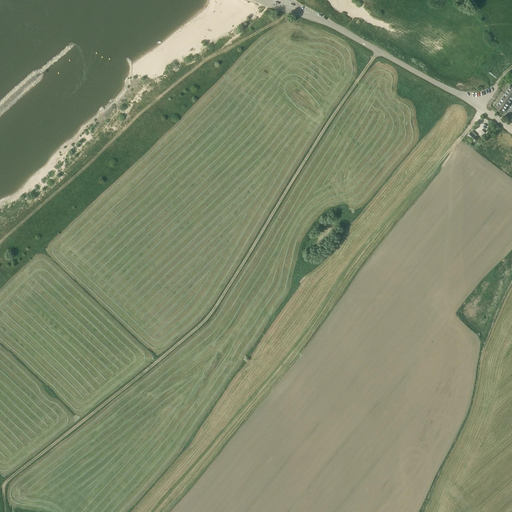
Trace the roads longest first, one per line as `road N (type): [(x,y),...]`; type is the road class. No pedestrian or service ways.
road 1 (track): [(379,50),(205,318),(5,483),(2,511)]
road 2 (track): [(478,108),(365,243),(310,327),(153,511)]
road 3 (unclassified): [(478,108),(331,25),(251,0)]
